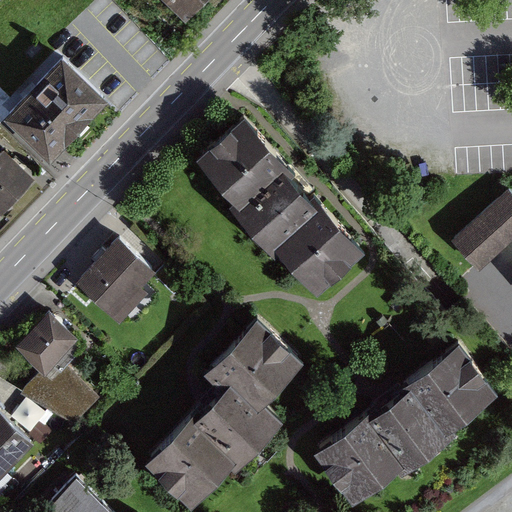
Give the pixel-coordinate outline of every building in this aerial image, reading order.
[(176,0),(185,8),(193,0),(176,0)] [(104,95),(64,57),(10,113),(50,151),(104,95)] [(357,245),(231,111),(188,151),(314,285),(357,245)] [(0,210),(31,178),(3,151),(0,153),(0,210)] [(511,233),(511,192),(505,185),(447,238),(475,268),(511,233)] [(151,268),(116,233),(75,275),(118,317),(147,288),(139,280),(151,268)] [(300,357),(251,310),(201,362),(218,378),(187,411),(179,404),(135,451),(183,497),(222,456),(231,464),(278,415),(260,398),(300,357)] [(75,340),(47,311),(14,341),(39,367),(42,371),(59,355),(75,340)] [(495,389),(449,328),(301,441),(347,502),(495,389)] [(42,371),(39,367),(22,383),(72,415),(100,388),(59,355),(42,371)] [(34,429),(48,408),(27,394),(13,414),(34,429)] [(0,472),(31,441),(0,410),(0,472)] [(132,511),(106,511),(68,473),(42,499),(55,511),(137,511),(135,509),(132,511)]
